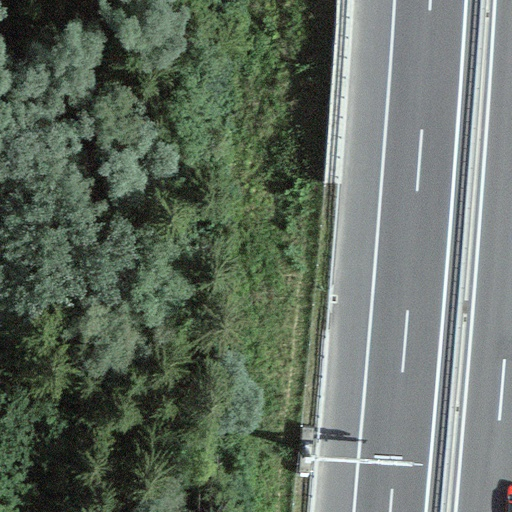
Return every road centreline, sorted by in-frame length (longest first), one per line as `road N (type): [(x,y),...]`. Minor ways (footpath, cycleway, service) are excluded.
road 1 (motorway): [(430,0),(390,511)]
road 2 (motorway): [(491,511),(511,261)]
